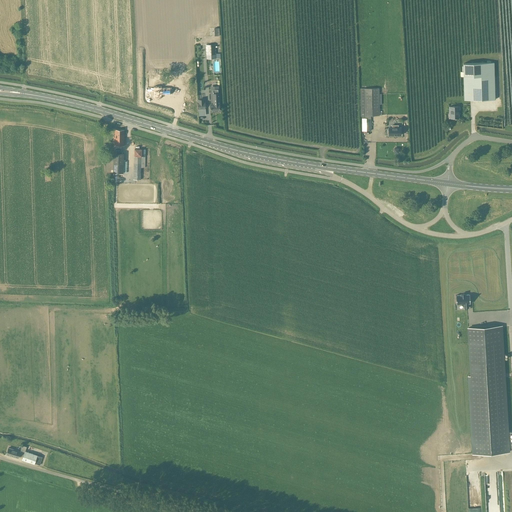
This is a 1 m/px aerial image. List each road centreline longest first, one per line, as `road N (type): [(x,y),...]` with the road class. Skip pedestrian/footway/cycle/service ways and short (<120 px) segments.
road 1 (primary): [(311,165),(17,92)]
road 2 (unclassified): [(195,511),(0,458)]
road 3 (primary): [(446,183),(311,165)]
